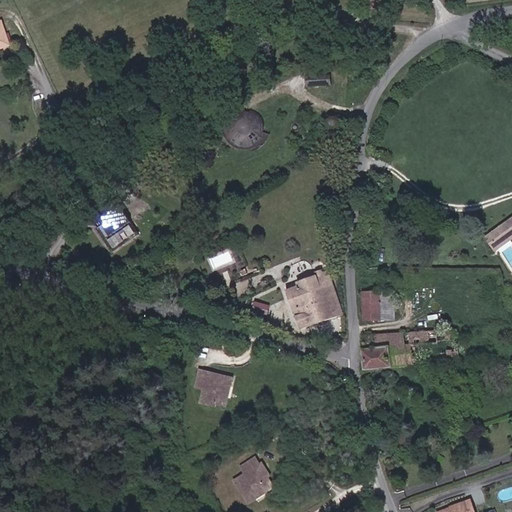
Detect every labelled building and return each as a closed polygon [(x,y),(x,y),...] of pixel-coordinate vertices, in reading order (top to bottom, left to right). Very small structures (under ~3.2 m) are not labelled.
[(334,93),(333,81),(308,84),(309,95),(334,93)] [(259,121),(253,119),(248,118),(242,119),(237,122),(233,126),(230,131),(229,137),(230,142),(232,147),(236,152),(241,155),(246,156),(252,156),(257,154),(262,151),(265,146),(267,141),(268,135),(266,130),(263,125),(259,121)] [(96,216),(105,235),(129,224),(119,204),(96,216)] [(511,216),(489,232),(495,241),(506,234),(511,235),(511,216)] [(129,225),(105,237),(111,247),(135,235),(129,225)] [(511,235),(506,234),(495,241),(489,232),(483,236),(493,251),(511,237),(511,235)] [(243,253),(237,256),(242,267),(248,264),(243,253)] [(343,314),(329,277),(293,287),(305,325),(343,314)] [(363,318),(379,318),(377,290),(359,291),(363,318)] [(390,290),(377,290),(379,318),(392,318),(390,290)] [(261,311),(262,303),(249,300),(247,307),(261,311)] [(465,338),(464,329),(366,334),(369,367),(461,364),(460,339),(465,338)] [(232,389),(234,380),(202,373),(198,390),(206,392),(203,403),(228,409),(230,400),(222,398),(225,387),(232,389)] [(230,400),(232,389),(225,387),(222,398),(230,400)] [(273,488),(253,459),(239,469),(244,476),(233,483),(248,505),(255,500),(251,494),(262,487),(266,493),(273,488)] [(255,500),(266,493),(262,487),(251,494),(255,500)] [(468,511),(463,499),(447,506),(448,509),(441,511),(468,511)]
